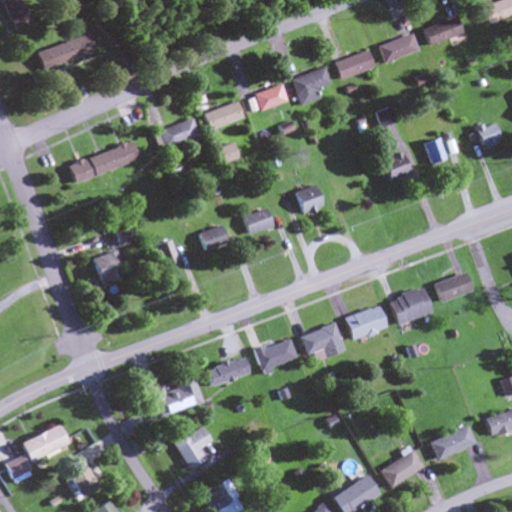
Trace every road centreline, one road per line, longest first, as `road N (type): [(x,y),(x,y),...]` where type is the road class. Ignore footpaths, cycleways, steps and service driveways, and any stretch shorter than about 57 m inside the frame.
road 1 (residential): [(0,406),(511,206)]
road 2 (residential): [(165,511),(114,426),(0,129)]
road 3 (residential): [(8,147),(163,70),(347,0)]
